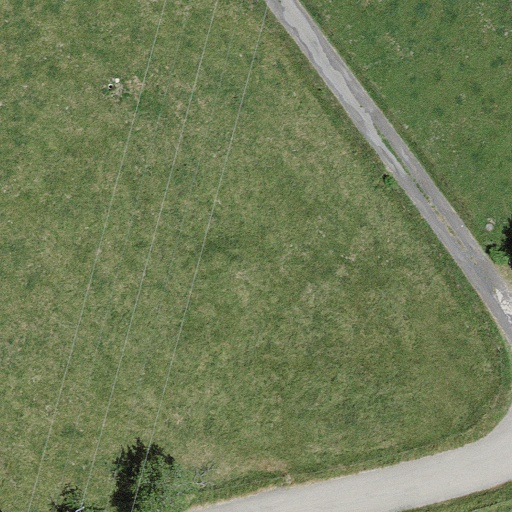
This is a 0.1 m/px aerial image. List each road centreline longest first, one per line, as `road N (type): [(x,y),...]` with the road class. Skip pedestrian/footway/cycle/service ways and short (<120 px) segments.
road 1 (unknown): [(282,0),(511,306)]
road 2 (unclassified): [(511,441),(270,511)]
